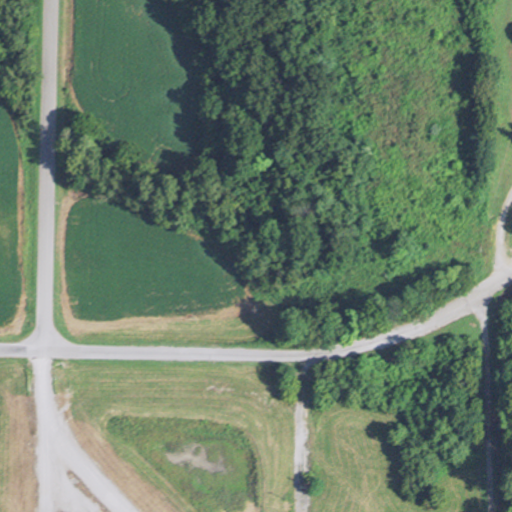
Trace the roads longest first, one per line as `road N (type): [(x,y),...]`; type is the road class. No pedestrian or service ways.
road 1 (residential): [(0,349),(336,350),(445,314),(476,293)]
road 2 (residential): [(51,0),(43,351)]
road 3 (residential): [(305,353),(301,511)]
